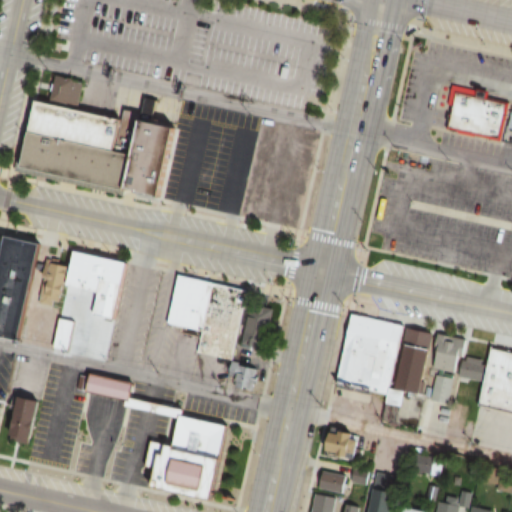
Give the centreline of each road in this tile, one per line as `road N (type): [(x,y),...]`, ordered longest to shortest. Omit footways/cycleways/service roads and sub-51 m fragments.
road 1 (residential): [(511,313),(0,198)]
road 2 (secondary): [(379,0),(321,271)]
road 3 (secondary): [(321,271),(264,511)]
